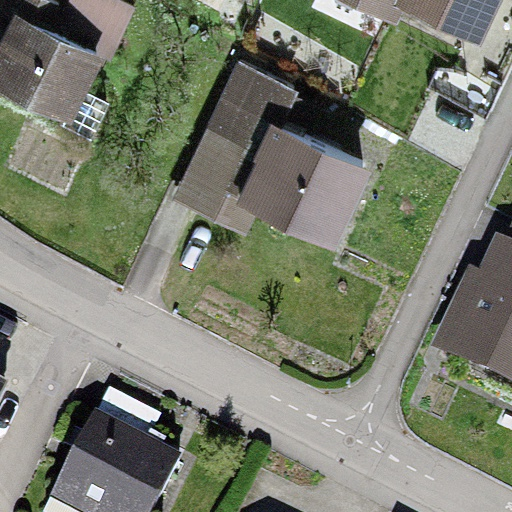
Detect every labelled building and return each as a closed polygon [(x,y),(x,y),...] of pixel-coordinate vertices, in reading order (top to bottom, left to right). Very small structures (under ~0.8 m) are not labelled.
[(75,0),(68,16),(32,0),(18,0),(0,40),(0,71),(80,107),(109,44),(121,50),(143,0),(75,0)] [(430,0),(483,22),(492,0),(388,0),(395,2),(395,0),(430,0)] [(300,84),(240,56),(210,121),(261,144),(240,190),(332,233),(369,153),(286,115),(300,84)] [(511,287),(489,279),(460,351),(511,370),(511,287)] [(153,511),(182,452),(91,408),(50,494),(86,511),(153,511)]
